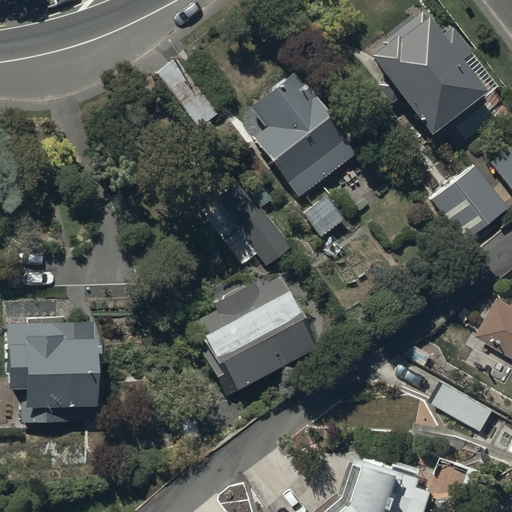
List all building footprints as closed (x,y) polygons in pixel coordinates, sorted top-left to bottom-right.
[(410,2),(366,34),(428,116),(426,118),(434,129),(485,91),(483,88),(496,77),(451,18),(445,22),(428,0),(419,0),(412,5),(410,2)] [(297,189),(355,144),(344,130),(349,126),(295,57),(246,94),(265,118),(250,129),(297,189)] [(511,136),(489,154),(511,183),(511,136)] [(470,156),(431,187),(467,231),(505,200),(470,156)] [(325,185),(300,202),(319,229),(343,213),(325,185)] [(317,329),(282,264),(277,267),(273,260),(254,270),(249,261),(205,285),(210,294),(191,304),(219,355),(211,359),(228,390),(287,358),(282,348),(317,329)] [(511,289),(499,282),(473,326),(511,349),(511,289)] [(52,306),(3,307),(5,370),(18,370),(19,413),(66,413),(65,387),(92,387),(92,356),(97,356),(97,329),(92,329),(91,311),(88,311),(88,302),(52,302),(52,306)] [(445,375),(430,399),(481,429),(489,415),(491,411),(495,405),(445,375)] [(347,471),(297,511),(409,511),(426,498),(434,472),(420,468),(423,458),(400,451),(403,444),(369,433),(368,437),(358,434),(347,471)]
